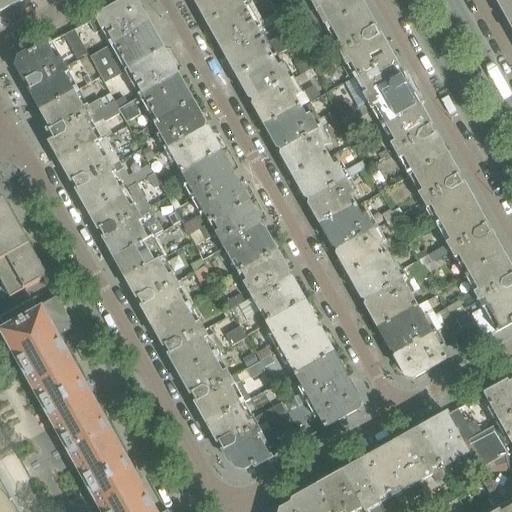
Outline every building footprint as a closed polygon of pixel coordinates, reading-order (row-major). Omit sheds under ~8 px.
[(0,0),(0,14),(17,5),(14,0),(0,0)] [(193,0),(208,26),(244,8),(250,4),(247,0),(193,0)] [(364,10),(358,0),(308,0),(316,14),(320,12),(330,28),(364,10)] [(511,0),(496,0),(511,28),(511,0)] [(163,52),(138,6),(127,3),(89,24),(96,35),(101,33),(102,35),(106,33),(113,46),(90,60),(105,85),(128,72),(163,52)] [(251,3),(250,4),(244,8),(208,26),(238,79),(273,59),(266,47),(282,37),(275,24),(266,30),(251,3)] [(392,59),(364,10),(330,28),(340,46),(335,48),(344,64),(348,61),(358,78),(392,59)] [(288,30),(301,22),(297,15),(284,23),(288,30)] [(88,56),(74,32),(63,37),(77,62),(88,56)] [(70,75),(61,60),(58,62),(49,45),(19,61),(17,69),(41,112),(75,93),(65,77),(70,75)] [(193,104),(180,82),(163,52),(128,72),(143,98),(119,112),(121,115),(122,118),(126,125),(137,119),(135,114),(147,107),(158,125),(193,104)] [(299,97),(281,65),(277,67),(273,59),(238,79),(266,129),(301,110),(295,99),(299,97)] [(385,127),(420,108),(392,59),(358,78),(367,95),(362,98),(366,105),(349,115),(340,121),(343,127),(344,129),(376,111),(385,127)] [(319,79),(335,70),(330,61),(314,70),(319,79)] [(311,71),(306,62),(295,68),(300,77),(311,71)] [(315,77),(311,71),(304,75),(308,81),(315,77)] [(106,124),(121,115),(119,112),(114,104),(105,109),(100,101),(84,110),(75,93),(41,112),(52,131),(49,133),(54,143),(50,144),(62,165),(95,146),(98,144),(90,129),(104,121),(106,124)] [(221,154),(204,124),(193,104),(158,125),(154,127),(182,176),(221,154)] [(447,158),(420,108),(385,127),(395,145),(391,147),(399,163),(404,160),(413,177),(447,158)] [(329,159),(323,148),(326,146),(310,117),(306,118),(301,110),(266,129),(294,178),(329,159)] [(333,113),(323,119),(328,127),(330,126),(338,121),(333,113)] [(328,135),(343,127),(340,121),(339,120),(338,121),(330,126),(325,129),(328,135)] [(141,152),(137,145),(130,149),(134,156),(141,152)] [(122,194),(113,177),(123,171),(115,156),(108,161),(108,160),(104,163),(95,146),(62,165),(89,213),(122,194)] [(156,157),(153,151),(144,155),(148,162),(156,157)] [(248,204),(238,185),(221,154),(182,176),(204,215),(184,227),(190,238),(202,231),(200,227),(208,222),(210,226),(248,204)] [(475,208),(447,158),(413,177),(423,194),(419,196),(427,212),(431,210),(441,227),(475,208)] [(354,196),(338,166),(334,167),(329,159),(294,178),(322,228),(357,209),(351,198),(354,196)] [(349,180),(367,170),(363,164),(345,174),(349,180)] [(152,174),(147,166),(139,171),(144,179),(152,174)] [(385,184),(379,173),(372,177),(378,188),(385,184)] [(370,177),(362,181),(368,191),(376,187),(370,177)] [(180,209),(167,186),(162,190),(173,210),(174,212),(180,209)] [(149,242),(139,225),(151,219),(147,212),(139,216),(135,208),(131,211),(122,194),(89,213),(115,261),(149,242)] [(0,263),(31,247),(4,200),(3,201),(0,200),(0,263)] [(276,254),(259,223),(248,204),(210,226),(210,227),(200,233),(206,243),(216,237),(232,264),(235,263),(241,274),(276,254)] [(503,257),(475,208),(441,227),(450,244),(446,246),(455,262),(459,259),(469,276),(503,257)] [(388,257),(396,252),(390,241),(382,246),(366,217),(362,218),(357,209),(322,228),(350,278),(388,257)] [(401,216),(398,210),(392,214),(395,219),(401,216)] [(395,220),(390,212),(382,217),(386,225),(395,220)] [(405,222),(402,216),(396,220),(399,226),(405,222)] [(400,229),(395,220),(386,225),(391,233),(400,229)] [(200,232),(190,238),(196,249),(206,243),(200,233),(200,232)] [(163,260),(152,241),(149,242),(115,261),(127,281),(160,262),(163,260)] [(176,255),(187,249),(184,244),(173,250),(176,255)] [(0,279),(1,281),(39,262),(31,247),(0,263),(0,279)] [(304,303),(293,284),(276,254),(241,274),(247,284),(243,286),(246,292),(251,301),(259,315),(262,313),(268,323),(304,303)] [(434,263),(430,256),(419,262),(423,270),(434,263)] [(417,310),(388,257),(350,278),(379,330),(417,310)] [(511,273),(503,257),(469,276),(478,293),(474,296),(482,311),(487,309),(500,332),(511,325),(511,273)] [(11,298),(48,278),(39,262),(1,281),(11,298)] [(187,311),(178,294),(181,291),(173,277),(169,279),(160,262),(127,281),(154,329),(187,311)] [(439,271),(434,263),(423,270),(427,277),(439,271)] [(412,278),(423,272),(419,265),(405,272),(409,279),(412,278)] [(212,281),(205,268),(194,274),(201,287),(212,281)] [(427,279),(423,272),(412,278),(416,285),(427,279)] [(241,296),(227,304),(230,310),(231,312),(239,308),(245,304),(241,296)] [(154,511),(127,462),(55,333),(71,324),(68,318),(63,321),(55,307),(44,313),(42,310),(38,313),(32,302),(0,319),(0,321),(5,331),(1,333),(6,341),(5,342),(15,360),(16,359),(101,511),(154,511)] [(333,356),(316,324),(304,303),(268,323),(265,325),(294,377),(333,356)] [(464,312),(459,303),(446,311),(451,319),(460,314),(464,312)] [(437,333),(442,330),(427,304),(417,310),(379,330),(406,379),(413,381),(447,361),(459,355),(453,346),(446,350),(437,333)] [(247,324),(239,308),(231,312),(233,316),(240,328),(247,324)] [(226,320),(233,316),(231,312),(230,310),(223,314),(226,320)] [(180,377),(224,352),(215,335),(208,339),(200,325),(196,327),(187,311),(154,329),(180,377)] [(454,323),(451,319),(446,311),(437,316),(445,328),(446,328),(454,323)] [(463,319),(460,314),(451,319),(454,323),(454,324),(463,319)] [(460,334),(454,324),(454,323),(446,328),(452,339),(460,334)] [(246,340),(240,329),(226,337),(232,348),(246,340)] [(270,357),(273,356),(269,348),(256,355),(260,363),(270,358),(270,357)] [(231,380),(227,373),(223,375),(214,359),(224,353),(224,352),(180,377),(207,425),(242,406),(250,401),(237,377),(231,380)] [(361,404),(345,376),(333,356),(294,377),(314,413),(325,430),(325,429),(359,411),(361,404)] [(265,374),(260,364),(246,372),(251,382),(265,374)] [(511,417),(511,380),(484,396),(493,414),(499,424),(511,417)] [(298,409),(294,402),(289,405),(292,412),(298,409)] [(275,419),(287,412),(283,404),(255,420),(259,427),(262,426),(275,419)] [(254,466),(255,469),(271,460),(263,446),(267,444),(258,428),(259,427),(255,420),(254,419),(250,421),(242,406),(207,425),(227,461),(230,460),(236,470),(244,472),(254,466)] [(305,406),(289,415),(297,429),(305,424),(303,419),(310,415),(305,406)] [(481,434),(475,423),(467,427),(458,411),(447,417),(462,444),(481,434)] [(287,412),(275,419),(292,448),(303,442),(304,442),(297,429),(289,415),(287,412)] [(470,457),(462,444),(447,417),(421,431),(443,472),(469,458),(470,457)] [(511,454),(511,417),(499,424),(499,425),(481,435),(481,434),(462,444),(470,457),(477,472),(483,468),(484,470),(486,468),(511,454)] [(443,472),(421,431),(369,460),(392,500),(443,472)] [(511,454),(486,468),(489,474),(509,474),(510,477),(503,488),(511,493),(511,454)] [(392,500),(369,460),(317,489),(330,511),(361,511),(364,511),(384,511),(381,506),(392,500)] [(468,494),(459,478),(451,483),(460,499),(468,494)] [(330,511),(317,489),(294,502),(293,507),(282,511),(330,511)] [(436,511),(443,509),(438,500),(435,501),(428,489),(422,493),(432,511),(436,511)]
